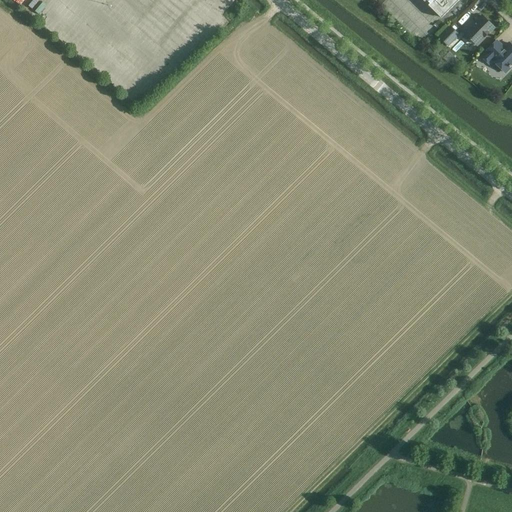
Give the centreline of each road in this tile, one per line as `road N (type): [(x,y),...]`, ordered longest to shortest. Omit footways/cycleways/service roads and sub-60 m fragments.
road 1 (tertiary): [(511,194),(277,0)]
road 2 (unknown): [(82,0),(142,49),(184,9)]
